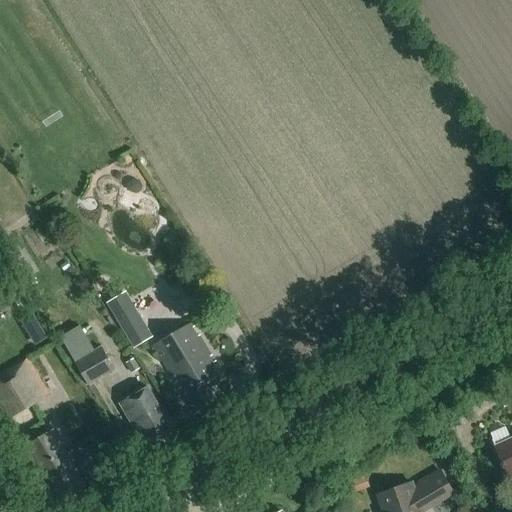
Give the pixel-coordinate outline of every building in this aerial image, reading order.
[(14,250),(2,258),(22,289),(35,281),(14,250)] [(125,293),(105,304),(132,349),(151,338),(125,293)] [(33,316),(21,323),(35,347),(47,339),(33,316)] [(226,379),(193,324),(154,347),(195,416),(200,412),(204,419),(220,409),(209,390),(222,382),(226,379)] [(93,352),(80,327),(61,337),(88,387),(114,372),(101,348),(93,352)] [(51,395),(27,358),(0,375),(0,409),(7,422),(51,395)] [(177,430),(166,409),(163,411),(149,388),(121,404),(131,422),(133,420),(149,446),(164,438),(167,439),(174,435),(174,431),(177,430)] [(63,500),(85,487),(76,471),(77,470),(54,431),(24,449),(38,470),(43,467),(63,500)] [(511,439),(496,447),(510,479),(511,477),(511,439)] [(95,482),(106,475),(100,465),(89,472),(95,482)] [(424,511),(453,495),(439,472),(413,488),(411,484),(378,497),(383,511),(424,511)] [(357,490),(375,487),(374,477),(355,480),(357,490)]
